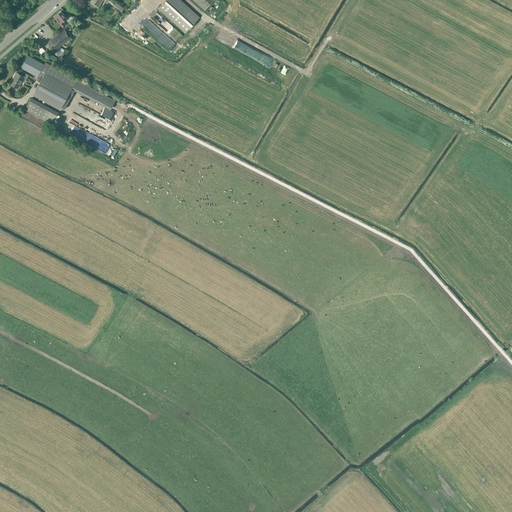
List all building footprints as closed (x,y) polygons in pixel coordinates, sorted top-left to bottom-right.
[(123,8),(111,0),(107,0),(106,1),(113,5),(121,11),(123,8)] [(199,17),(180,0),(166,0),(159,8),(185,33),(199,17)] [(213,0),(192,0),(204,10),(213,0)] [(66,18),(61,11),(56,14),(57,15),(54,17),(62,27),(65,25),(62,21),(66,18)] [(128,16),(134,22),(139,17),(141,19),(145,15),(142,12),(137,17),(132,12),(128,16)] [(159,17),(154,24),(180,44),(185,37),(159,17)] [(141,28),(157,42),(161,37),(145,23),(141,28)] [(66,35),(67,34),(64,30),(48,43),(53,49),(56,47),(57,48),(69,38),(66,35)] [(165,38),(160,44),(171,55),(176,49),(165,38)] [(63,53),(58,49),(55,54),(60,58),(63,53)] [(44,65),(26,55),(19,67),(37,77),(35,80),(40,82),(35,92),(61,106),(73,85),(112,107),(115,101),(76,80),(45,63),(44,65)] [(29,75),(22,71),(21,74),(16,72),(10,83),(18,88),(21,81),(24,83),(29,75)] [(57,113),(30,98),(24,109),(51,124),(57,113)] [(95,123),(101,126),(109,110),(99,105),(99,104),(90,99),(88,103),(85,102),(84,104),(78,101),(77,103),(100,114),(99,117),(98,116),(95,123)]
